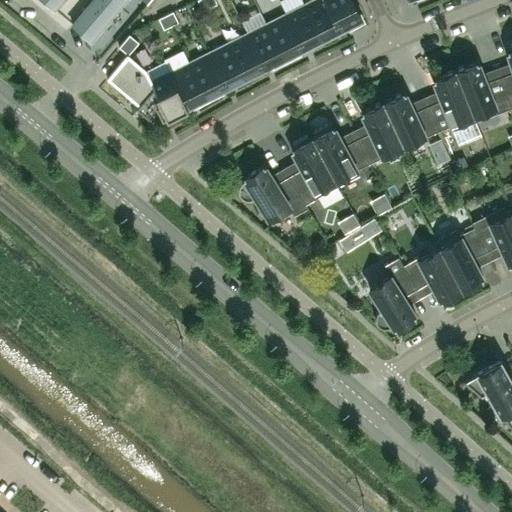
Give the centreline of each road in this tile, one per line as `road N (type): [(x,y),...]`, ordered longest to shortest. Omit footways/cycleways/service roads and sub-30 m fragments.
road 1 (residential): [(118,196),(220,129),(394,40)]
road 2 (secondary): [(357,403),(118,196)]
road 3 (residential): [(511,300),(386,373),(357,403)]
road 4 (residential): [(13,0),(86,63),(33,123)]
road 5 (secondary): [(480,511),(357,403)]
